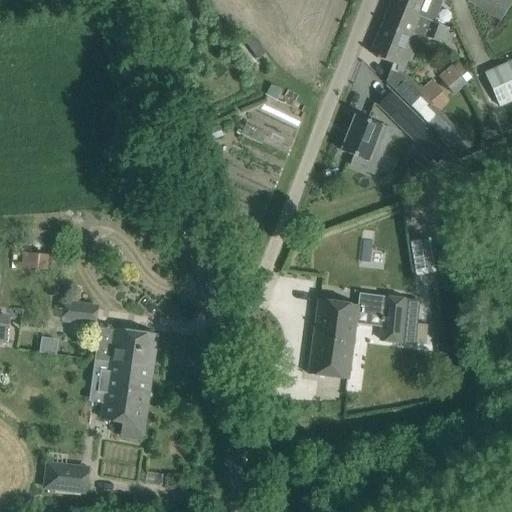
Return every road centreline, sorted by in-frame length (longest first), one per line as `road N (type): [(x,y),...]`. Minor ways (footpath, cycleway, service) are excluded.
road 1 (tertiary): [(243,511),(217,328),(123,0)]
road 2 (unclassified): [(292,201),(369,0)]
